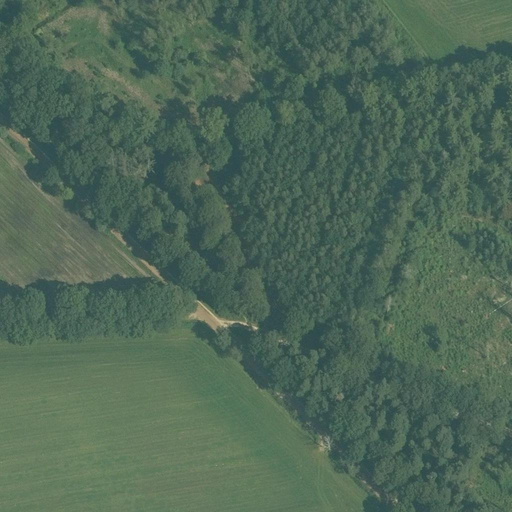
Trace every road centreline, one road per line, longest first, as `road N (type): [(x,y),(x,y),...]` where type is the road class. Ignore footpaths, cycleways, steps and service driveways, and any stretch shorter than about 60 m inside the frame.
road 1 (track): [(0,122),(211,326)]
road 2 (track): [(211,326),(395,511)]
road 3 (track): [(203,318),(0,329)]
road 4 (track): [(511,424),(352,363)]
